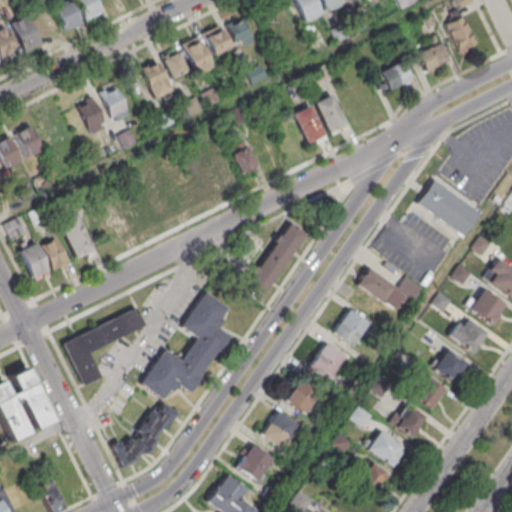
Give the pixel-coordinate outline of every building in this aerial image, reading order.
[(65,31),(81,22),(68,0),(64,0),(51,8),(65,31)] [(101,13),(94,0),(73,0),(85,21),(101,13)] [(269,7),(279,33),(297,26),(287,0),(269,7)] [(292,0),(302,21),(319,14),(313,0),(292,0)] [(317,0),(324,12),(341,2),(340,0),(317,0)] [(9,23),(23,51),(40,43),(26,15),(9,23)] [(443,23),(458,54),(474,46),(460,15),(443,23)] [(251,39),(241,17),(225,25),(235,47),(251,39)] [(212,55),(230,47),(220,24),(202,33),(212,55)] [(0,59),(16,52),(3,27),(0,28),(0,59)] [(211,66),(198,38),(181,45),(194,73),(211,66)] [(424,72),(446,60),(436,41),(414,53),(424,72)] [(184,72),(177,50),(160,56),(168,78),(184,72)] [(136,68),(152,99),(169,91),(153,59),(136,68)] [(377,72),(386,91),(409,79),(400,60),(377,72)] [(266,76),(258,63),(243,71),(251,84),(266,76)] [(127,115),(114,84),(98,90),(111,122),(127,115)] [(312,103),(327,132),(344,124),(329,94),(312,103)] [(75,104),(87,134),(104,127),(91,97),(75,104)] [(306,144),(323,136),(308,105),(290,114),(306,144)] [(34,123),(46,149),(63,141),(51,115),(34,123)] [(40,149),(29,125),(12,133),(23,156),(40,149)] [(117,135),(122,147),(131,143),(126,131),(117,135)] [(0,161),(2,168),(19,161),(8,135),(0,138),(0,161)] [(256,168),(244,145),(229,152),(240,176),(256,168)] [(214,157),(223,181),(232,177),(223,154),(214,157)] [(194,193),(211,192),(210,177),(194,178),(194,193)] [(430,179),(413,205),(461,237),(479,211),(430,179)] [(100,210),(115,239),(131,231),(116,201),(100,210)] [(135,228),(152,220),(143,202),(126,210),(135,228)] [(56,222),(73,258),(90,250),(74,214),(56,222)] [(303,234),(285,222),(242,287),(259,299),(303,234)] [(65,263),(53,238),(39,245),(51,270),(65,263)] [(17,251),(31,279),(48,271),(34,242),(17,251)] [(510,298),(511,295),(511,269),(494,257),(480,279),(510,298)] [(449,276),(461,283),(468,271),(457,264),(449,276)] [(353,286),(392,310),(400,298),(409,304),(420,286),(403,275),(395,287),(364,268),(353,286)] [(504,308),(480,286),(464,304),(488,326),(504,308)] [(189,393),(227,334),(215,327),(227,308),(201,291),(178,327),(193,337),(177,361),(159,350),(137,384),(162,400),(173,383),(189,393)] [(441,312),(449,300),(436,291),(428,304),(441,312)] [(60,341),(79,385),(98,377),(87,350),(143,326),(135,308),(60,341)] [(330,332),(351,346),(366,322),(345,308),(330,332)] [(474,352),(484,330),(464,321),(462,326),(452,322),(444,339),(474,352)] [(308,366),(329,378),(343,353),(322,341),(308,366)] [(462,357),(439,350),(431,373),(454,380),(462,357)] [(0,426),(6,441),(49,423),(26,366),(3,376),(4,377),(0,379),(0,426)] [(442,389),(423,375),(409,396),(428,409),(442,389)] [(283,400),(303,414),(317,392),(297,379),(283,400)] [(133,470),(172,410),(158,401),(133,438),(122,431),(107,453),(133,470)] [(410,438),(424,417),(403,404),(390,424),(410,438)] [(258,433),(281,450),(298,426),(275,409),(258,433)] [(362,449),(389,466),(402,447),(375,430),(362,449)] [(256,481),(270,457),(248,444),(233,468),(256,481)] [(371,492),(385,472),(369,461),(355,482),(371,492)] [(251,511),(253,509),(238,499),(245,488),(223,474),(205,502),(220,511),(219,511),(251,511)] [(52,511),(61,508),(48,478),(35,484),(47,511),(52,511)] [(0,511),(13,511),(3,488),(0,488),(0,511)] [(287,503),(300,511),(301,511),(310,499),(297,490),(287,503)]
